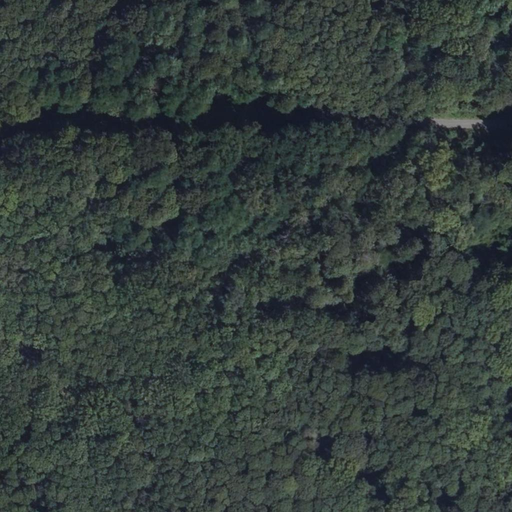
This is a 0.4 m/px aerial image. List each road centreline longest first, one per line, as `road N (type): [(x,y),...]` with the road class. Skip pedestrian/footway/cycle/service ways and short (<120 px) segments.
road 1 (track): [(0,470),(68,409),(175,364),(221,322),(331,311),(403,339),(422,321),(511,297)]
road 2 (unclassified): [(0,136),(181,123),(511,127)]
